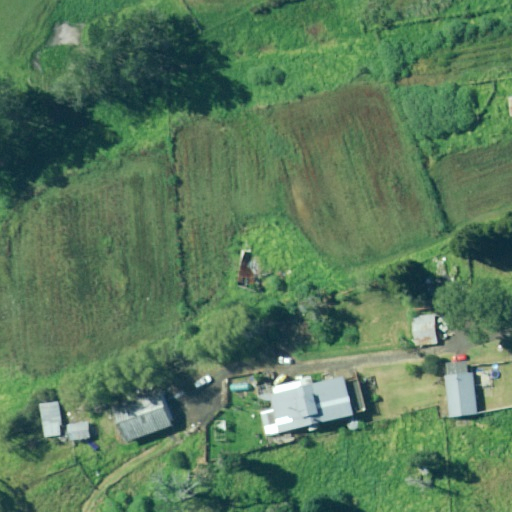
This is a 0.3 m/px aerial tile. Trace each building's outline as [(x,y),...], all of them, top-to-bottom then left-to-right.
[(280,254),(238,251),(235,287),(265,289),(266,283),(278,284),(280,254)] [(474,372),(444,375),(448,418),(479,415),(474,372)] [(271,400),(274,410),(261,413),(265,428),(277,425),(280,434),(369,413),(360,374),(314,385),(312,378),(274,387),(273,386),(272,385),(271,384),(270,384),(269,383),(268,383),(267,383),(266,383),(265,383),(264,384),(263,384),(262,385),(261,385),(261,386),(260,386),(259,387),(259,388),(258,389),(258,390),(258,391),(258,392),(258,393),(258,394),(258,395),(258,396),(259,397),(260,398),(261,399),(261,400),(262,400),(263,400),(264,401),(265,401),(266,401),(267,401),(268,401),(269,401),(270,400),(271,400)] [(236,391),(236,392),(236,393),(237,393),(237,394),(238,395),(239,396),(240,396),(241,397),(242,397),(243,397),(244,397),(245,397),(246,397),(247,397),(247,396),(248,396),(249,396),(249,395),(250,395),(250,394),(251,393),(251,392),(252,391),(252,390),(252,389),(252,388),(252,387),(252,386),(251,385),(251,384),(250,383),(249,382),(248,381),(247,381),(246,380),(245,380),(244,380),(243,380),(242,380),(241,380),(241,381),(240,381),(239,381),(239,382),(238,382),(238,383),(237,383),(237,384),(236,385),(236,386),(235,387),(235,388),(235,389),(235,390),(236,391)] [(64,403),(42,405),(45,439),(67,437),(64,403)] [(91,415),(69,417),(71,441),(92,439),(91,415)] [(232,419),(217,418),(216,442),(230,443),(232,419)]
